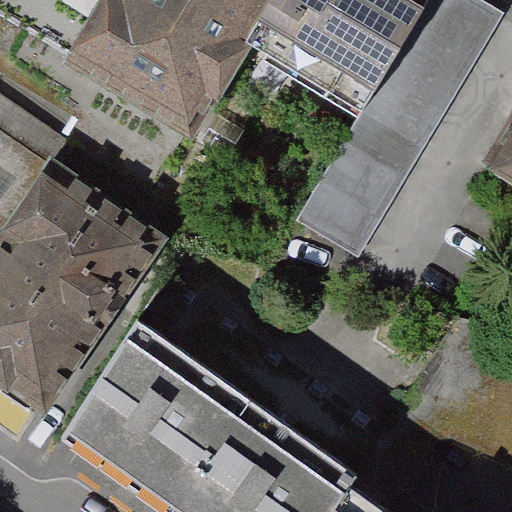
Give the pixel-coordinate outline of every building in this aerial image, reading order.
[(0,0),(0,9),(68,47),(57,69),(192,145),(245,55),(360,122),(431,0),(0,0)] [(499,21),(464,0),(431,0),(360,122),(299,224),(357,258),(499,21)] [(0,263),(10,250),(2,244),(52,173),(58,177),(75,151),(0,99),(0,263)] [(511,150),(502,168),(511,173),(511,150)] [(0,393),(41,422),(161,248),(58,177),(52,173),(2,244),(10,250),(0,263),(0,393)] [(116,511),(182,511),(254,408),(137,329),(44,463),(116,511)] [(338,511),(352,492),(360,480),(254,408),(182,511),(338,511)] [(380,511),(352,492),(338,511),(380,511)]
